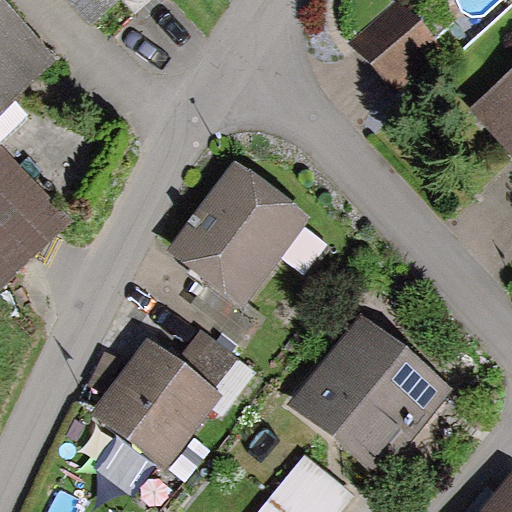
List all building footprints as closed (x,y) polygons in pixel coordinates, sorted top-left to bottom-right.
[(0,0),(0,116),(63,58),(7,0),(0,0)] [(65,0),(90,25),(117,0),(65,0)] [(393,90),(447,42),(409,0),(401,0),(352,44),(393,90)] [(511,65),(466,107),(511,156),(511,65)] [(0,280),(67,215),(0,145),(0,280)] [(311,217),(235,161),(169,251),(210,281),(189,308),(243,348),(267,314),(250,302),(283,258),(305,274),(329,242),(305,225),(311,217)] [(361,314),(288,401),(380,478),(453,391),(361,314)] [(241,358),(199,328),(179,356),(150,335),(90,416),(170,474),(230,393),(221,385),(241,358)] [(307,457),(261,511),(342,511),(355,496),(307,457)] [(511,511),(511,473),(479,511),(511,511)]
